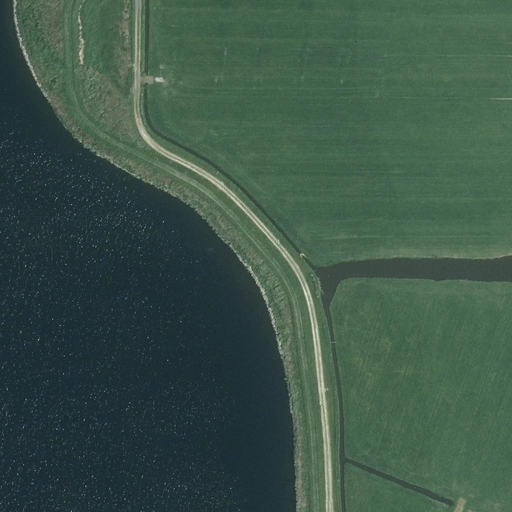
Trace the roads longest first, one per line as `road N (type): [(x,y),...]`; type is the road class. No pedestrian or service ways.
road 1 (track): [(136,0),(139,125),(159,149),(240,204),(282,250),(308,296),(331,511)]
road 2 (track): [(511,84),(135,79)]
